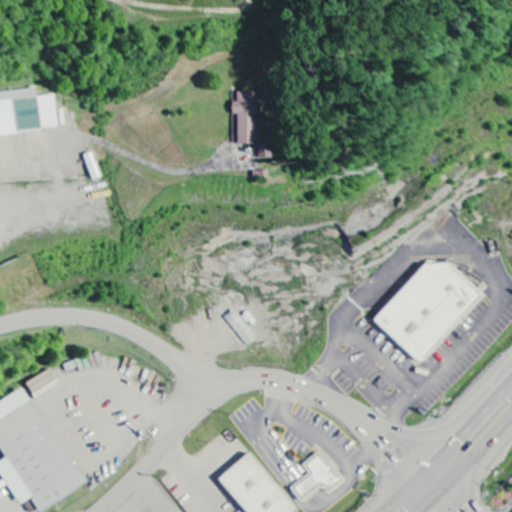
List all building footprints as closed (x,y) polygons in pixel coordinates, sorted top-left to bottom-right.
[(0,136),(60,130),(57,95),(38,97),(37,90),(0,93),(0,136)] [(238,145),(257,146),(258,93),(239,93),(239,102),(233,102),(233,116),(239,116),(238,145)] [(370,319),(423,263),(447,262),(482,294),(421,359),(419,360),(417,361),(415,361),(413,360),(412,359),(370,319)] [(39,511),(83,486),(26,389),(0,404),(0,450),(5,460),(0,462),(0,474),(19,507),(30,500),(37,511),(39,511)] [(243,511),(215,478),(247,452),(295,509),(291,511),(243,511)] [(329,495),(343,486),(324,454),(304,466),(311,478),(293,489),(300,501),(324,487),(329,495)]
